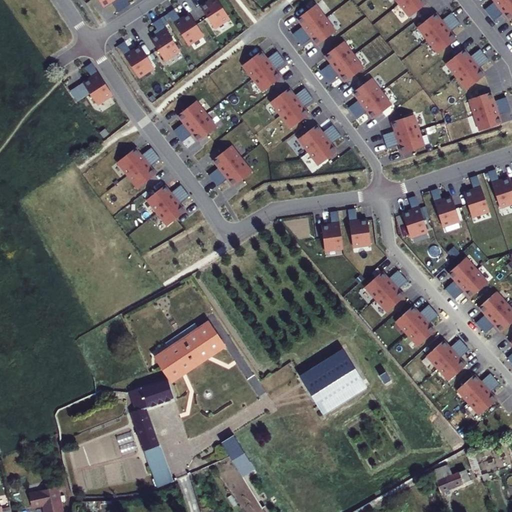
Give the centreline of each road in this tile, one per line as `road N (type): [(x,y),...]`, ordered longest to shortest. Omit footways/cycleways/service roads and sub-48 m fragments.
road 1 (residential): [(90,42),(226,235),(280,207),(381,193)]
road 2 (residential): [(381,193),(389,244),(511,382)]
road 3 (residential): [(265,20),(372,159),(381,193)]
road 4 (residential): [(381,193),(511,151)]
